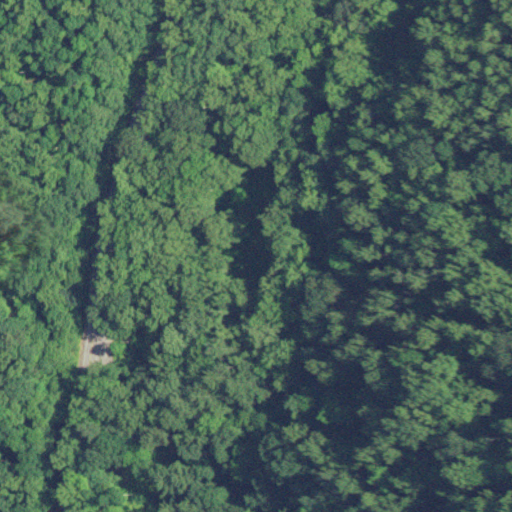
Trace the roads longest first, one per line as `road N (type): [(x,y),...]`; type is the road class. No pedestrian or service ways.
road 1 (secondary): [(74,511),(119,190),(173,24),(172,0)]
road 2 (residential): [(310,511),(366,249),(388,0)]
